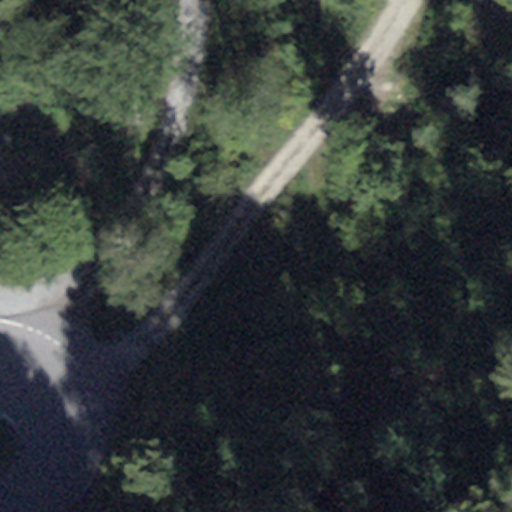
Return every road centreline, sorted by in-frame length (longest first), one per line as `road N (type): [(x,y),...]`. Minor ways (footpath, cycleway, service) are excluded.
road 1 (track): [(156,324),(12,377),(131,211),(177,81),(189,0)]
road 2 (track): [(406,0),(222,252),(156,324)]
road 3 (tertiary): [(0,373),(45,392),(66,451),(60,475),(20,511)]
